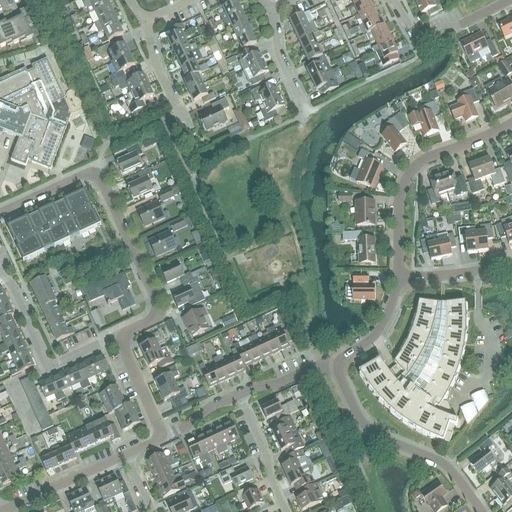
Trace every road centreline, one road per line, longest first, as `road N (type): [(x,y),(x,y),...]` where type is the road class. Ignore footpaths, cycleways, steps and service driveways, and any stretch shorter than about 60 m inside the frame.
road 1 (residential): [(117,336),(154,317),(158,303),(101,181),(83,175),(0,212)]
road 2 (residential): [(398,275),(398,201),(409,172),(511,124)]
road 3 (residential): [(482,511),(442,463),(383,439),(359,418),(338,364)]
road 4 (residential): [(0,275),(13,285),(46,364),(117,336)]
road 5 (residential): [(509,0),(424,42),(391,0)]
road 6 (residential): [(3,511),(126,455)]
road 7 (residential): [(285,511),(237,395)]
road 8 (residential): [(190,130),(150,46),(147,20)]
